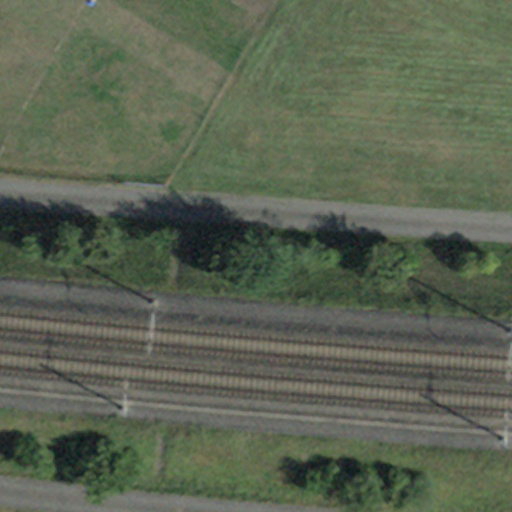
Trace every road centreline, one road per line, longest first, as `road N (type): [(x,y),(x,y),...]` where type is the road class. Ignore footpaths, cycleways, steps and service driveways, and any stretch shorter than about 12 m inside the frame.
road 1 (unclassified): [(0,196),(511,228)]
road 2 (unclassified): [(0,488),(205,511)]
